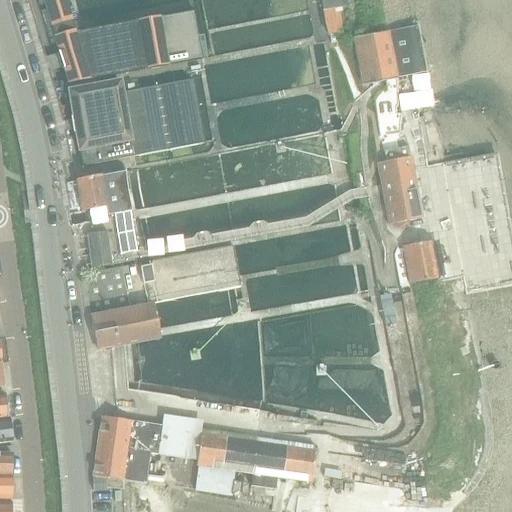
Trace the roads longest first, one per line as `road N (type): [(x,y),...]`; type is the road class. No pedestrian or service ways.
road 1 (secondary): [(77,511),(42,195),(0,14)]
road 2 (residential): [(35,511),(1,216)]
